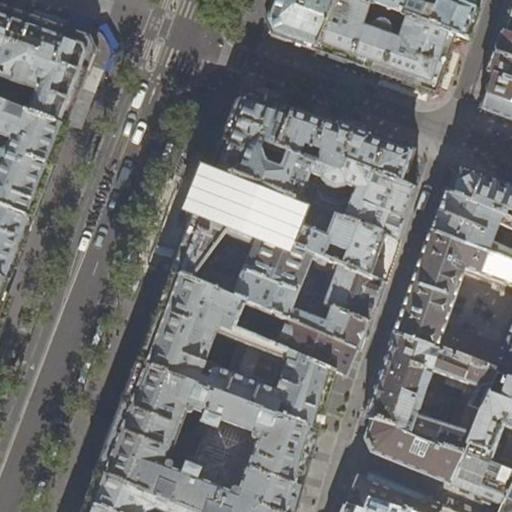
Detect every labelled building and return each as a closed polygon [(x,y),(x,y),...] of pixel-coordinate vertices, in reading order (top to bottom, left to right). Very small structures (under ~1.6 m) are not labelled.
[(274,0),(267,20),(274,34),(315,48),(334,0),(274,0)] [(376,70),(434,90),(455,32),(378,3),(370,0),(334,0),(315,48),(376,70)] [(378,0),(378,3),(455,32),(469,37),(470,35),(481,0),(378,0)] [(2,9),(0,8),(0,102),(66,128),(94,53),(88,40),(2,9)] [(511,34),(504,31),(501,30),(497,40),(493,51),(511,57),(511,34)] [(486,72),(489,73),(487,82),(486,92),(511,102),(511,57),(493,51),(491,59),(486,72)] [(511,102),(486,92),(483,100),(481,107),(511,117),(511,102)] [(351,166),(345,164),(343,169),(339,171),(334,172),(277,149),(281,136),(282,137),(291,111),(269,103),(249,96),(235,103),(218,148),(210,169),(383,237),(397,242),(406,216),(415,190),(400,185),(351,165),(351,166)] [(0,134),(9,138),(0,160),(0,208),(31,220),(42,191),(45,181),(48,175),(50,170),(66,128),(0,102),(0,134)] [(343,169),(345,164),(351,166),(351,165),(400,185),(411,153),(291,111),(282,137),(281,136),(277,149),(301,158),(305,147),(314,151),(312,155),(314,156),(312,163),(334,172),(339,171),(343,169)] [(400,185),(415,190),(414,180),(411,153),(400,185)] [(376,257),(383,237),(210,169),(207,178),(171,273),(189,281),(232,225),(369,278),(376,257)] [(511,187),(467,172),(459,169),(454,181),(449,193),(511,219),(511,187)] [(511,219),(449,193),(444,192),(437,211),(430,231),(511,264),(511,219)] [(0,278),(7,282),(8,279),(10,275),(17,254),(24,236),(26,231),(29,225),(31,220),(0,208),(0,278)] [(353,349),(357,351),(363,334),(376,298),(381,283),(369,278),(232,225),(189,281),(244,304),(250,306),(251,304),(292,324),(353,349)] [(511,264),(430,231),(417,267),(394,334),(392,334),(392,335),(441,350),(441,352),(496,373),(511,379),(511,264)] [(335,372),(301,357),(233,328),(244,304),(189,281),(171,273),(153,319),(137,363),(318,431),(326,401),(335,372)] [(349,362),(353,349),(292,324),(288,334),(306,342),(301,357),(335,372),(344,376),(349,362)] [(365,416),(366,416),(367,417),(371,418),(464,455),(466,448),(496,373),(441,352),(441,350),(392,335),(377,378),(365,414),(365,416)] [(96,471),(190,511),(294,511),(307,468),(318,431),(137,363),(109,437),(96,471)] [(511,401),(511,399),(511,379),(496,373),(466,448),(490,457),(488,463),(511,472),(511,401)] [(401,464),(452,485),(464,455),(371,418),(367,430),(364,438),(372,453),(401,464)] [(470,492),(503,506),(511,485),(511,472),(488,463),(490,457),(466,448),(464,455),(452,485),(470,492)] [(190,511),(96,471),(86,498),(84,504),(103,511),(190,511)] [(437,511),(441,505),(435,503),(430,501),(430,499),(403,488),(372,475),(369,474),(368,476),(359,474),(358,473),(355,482),(347,500),(344,506),(342,505),(338,511),(437,511)] [(500,511),(511,511),(511,485),(503,506),(500,511)]
